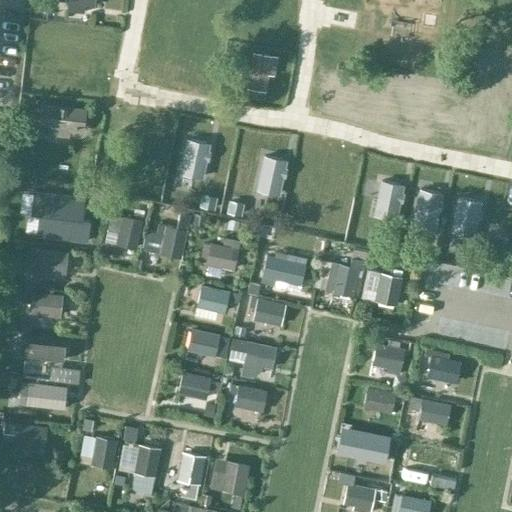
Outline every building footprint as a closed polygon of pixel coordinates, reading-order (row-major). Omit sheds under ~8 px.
[(65,0),(66,0),(65,9),(82,10),(83,2),(93,3),(93,0),(65,0)] [(495,7),(494,20),(511,20),(511,7),(495,7)] [(253,52),(246,85),(265,89),(268,74),(274,76),(278,57),(253,52)] [(38,122),(68,126),(78,127),(81,108),(41,103),(38,122)] [(152,122),(150,133),(145,132),(141,152),(164,157),(171,126),(152,122)] [(0,148),(7,150),(10,138),(0,135),(0,148)] [(211,142),(186,137),(179,173),(204,177),(211,142)] [(287,158),(263,153),(256,189),(280,194),(287,158)] [(404,184),(380,179),(373,215),(397,220),(404,184)] [(442,192),(417,187),(410,222),(435,227),(442,192)] [(34,192),(31,214),(39,215),(39,213),(81,219),(81,218),(84,198),(34,192)] [(201,194),(198,206),(212,208),(215,197),(201,194)] [(481,200),(458,195),(450,231),(474,235),(481,200)] [(228,200),(226,212),(240,214),(242,203),(228,200)] [(511,230),(511,207),(499,204),(495,222),(491,221),(487,238),(509,243),(511,230)] [(150,231),(145,251),(181,258),(187,230),(186,230),(188,223),(190,213),(178,211),(175,227),(165,225),(157,224),(155,232),(150,231)] [(39,215),(36,234),(86,241),(89,219),(81,218),(81,219),(39,213),(39,215)] [(121,216),(111,214),(106,230),(117,232),(114,243),(136,248),(142,220),(140,220),(141,214),(133,213),(132,218),(121,216)] [(194,213),(192,223),(202,224),(204,214),(194,213)] [(251,224),(248,238),(256,240),(259,226),(251,224)] [(397,235),(381,232),(379,246),(395,249),(397,235)] [(223,238),(222,244),(210,242),(205,263),(233,269),(238,248),(231,246),(233,239),(223,238)] [(65,272),(68,250),(36,246),(33,269),(65,272)] [(294,260),(282,257),(283,253),(274,251),(273,255),(266,254),(261,276),(290,282),(294,260)] [(350,261),(349,265),(337,262),(331,291),(352,296),(359,267),(358,267),(359,263),(350,261)] [(366,268),(360,297),(374,300),(396,305),(402,277),(401,276),(402,270),(393,269),(392,274),(380,271),(366,268)] [(201,284),(196,306),(225,312),(228,301),(233,302),(239,303),(241,295),(235,293),(230,292),(230,290),(201,284)] [(60,316),(63,293),(31,290),(27,312),(60,316)] [(280,325),(285,303),(257,298),(251,318),(280,325)] [(220,334),(220,333),(191,327),(186,349),(215,355),(217,344),(226,347),(228,339),(225,339),(225,336),(220,334)] [(24,335),(22,356),(62,359),(64,338),(24,335)] [(248,340),(247,342),(242,341),(241,349),(246,350),(243,362),(241,372),(251,374),(253,364),(272,368),(276,346),(248,340)] [(400,369),(404,348),(376,342),(371,364),(400,369)] [(439,352),(438,355),(432,354),(427,375),(455,381),(459,360),(447,357),(448,354),(439,352)] [(64,367),(63,381),(77,383),(79,369),(64,367)] [(210,379),(211,376),(182,371),(177,393),(205,398),(208,388),(217,390),(218,381),(210,379)] [(416,376),(413,392),(421,394),(424,378),(416,376)] [(266,389),(238,383),(238,384),(231,382),(228,392),(236,393),(233,405),(262,411),(266,389)] [(50,399),(49,386),(30,387),(30,400),(50,399)] [(391,412),(394,392),(367,386),(362,407),(391,412)] [(445,424),(450,404),(422,398),(417,418),(445,424)] [(44,446),(47,426),(4,421),(3,431),(14,433),(13,443),(44,446)] [(349,432),(345,453),(384,461),(388,439),(389,436),(350,428),(349,432)] [(403,428),(402,442),(417,444),(418,429),(403,428)] [(112,468),(118,440),(96,436),(90,464),(112,468)] [(133,471),(129,492),(152,495),(160,448),(138,443),(137,447),(133,471)] [(419,446),(414,463),(435,469),(440,452),(419,446)] [(176,480),(190,482),(187,497),(195,498),(198,484),(199,484),(204,456),(182,452),(176,480)] [(220,490),(235,492),(232,507),(239,508),(241,493),(243,493),(248,464),(226,459),(220,490)] [(348,467),(347,477),(364,479),(365,469),(348,467)] [(371,508),(376,487),(347,481),(342,502),(371,508)] [(427,511),(431,498),(402,493),(397,492),(394,503),(400,504),(397,511),(427,511)]
